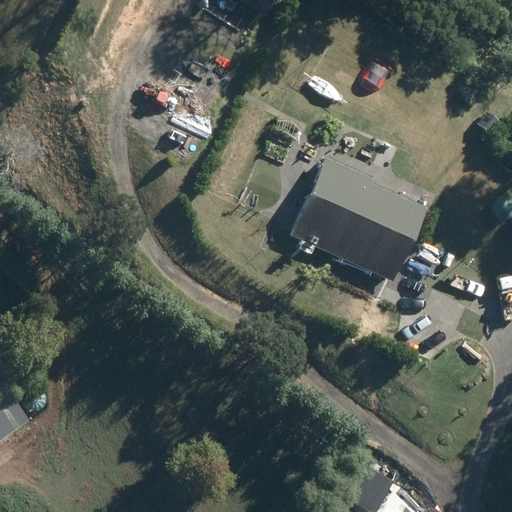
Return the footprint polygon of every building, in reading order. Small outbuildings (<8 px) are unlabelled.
[(235,0),(259,15),(268,0),(235,0)] [(228,11),(215,4),(207,16),(220,24),(228,11)] [(272,32),(245,20),(236,38),(263,51),(272,32)] [(377,139),(368,161),(391,171),(400,148),(377,139)] [(285,234),(387,281),(422,204),(321,157),(285,234)] [(0,433),(23,418),(0,383),(0,433)]
